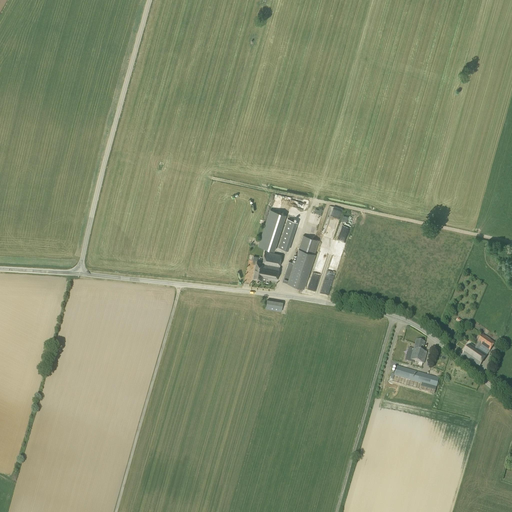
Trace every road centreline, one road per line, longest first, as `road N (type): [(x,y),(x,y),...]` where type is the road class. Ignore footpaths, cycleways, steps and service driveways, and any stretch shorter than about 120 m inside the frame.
road 1 (unclassified): [(392,316),(78,274)]
road 2 (unclassified): [(78,274),(150,0)]
road 3 (unknown): [(179,285),(117,511)]
road 4 (unclassified): [(336,511),(392,316)]
road 5 (unclassified): [(511,405),(392,316)]
